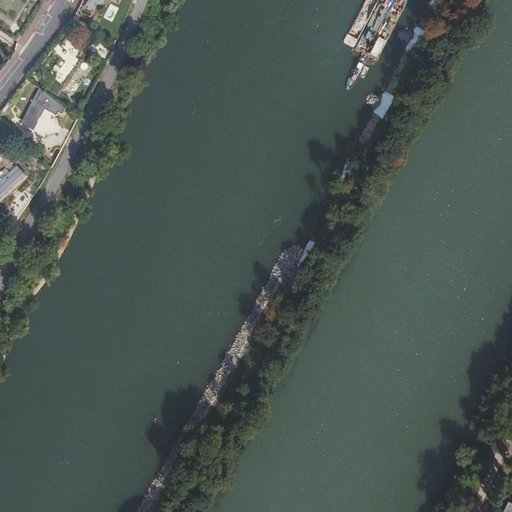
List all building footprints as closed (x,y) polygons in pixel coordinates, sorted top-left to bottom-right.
[(85,0),(82,6),(93,11),(97,2),(97,3),(98,3),(99,3),(100,3),(101,2),(102,2),(103,1),(103,0),(85,0)] [(82,6),(80,12),(90,17),(93,11),(82,6)] [(74,16),(72,19),(84,28),(86,25),(74,16)] [(65,38),(43,67),(44,82),(48,85),(52,81),(57,80),(64,86),(71,77),(70,76),(75,71),(73,69),(81,60),(80,58),(81,56),(80,54),(82,51),(82,48),(79,45),(75,45),(65,38)] [(112,50),(98,39),(95,44),(95,55),(106,61),(112,50)] [(59,102),(42,89),(22,124),(39,134),(37,137),(42,139),(43,136),(45,137),(49,131),(52,130),(55,125),(53,118),(55,114),(56,115),(58,111),(62,113),(65,107),(59,102)] [(50,144),(64,142),(68,133),(48,136),(50,144)] [(0,173),(0,199),(13,187),(25,175),(15,164),(13,167),(10,164),(0,173)] [(7,213),(15,221),(26,205),(28,202),(23,197),(7,213)] [(500,511),(511,511),(511,504),(506,502),(500,511)]
